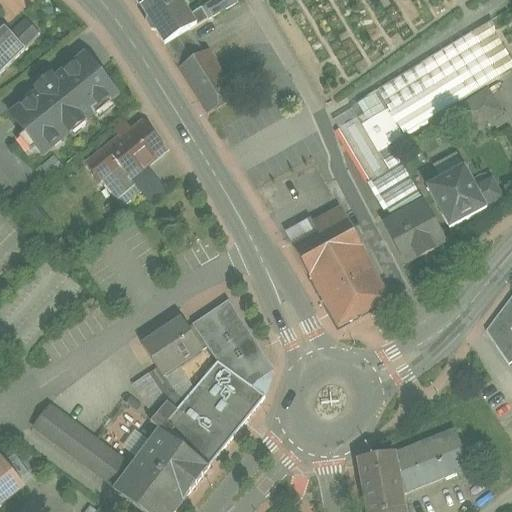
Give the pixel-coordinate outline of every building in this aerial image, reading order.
[(183,0),(161,0),(146,10),(167,45),(193,30),(199,26),(183,0)] [(0,74),(40,35),(24,19),(4,38),(0,34),(0,74)] [(395,219),(426,202),(395,145),(511,70),(511,58),(490,25),(335,122),(395,219)] [(193,30),(167,45),(183,71),(209,56),(193,30)] [(209,56),(183,71),(209,115),(237,99),(211,55),(209,56)] [(86,59),(13,121),(46,159),(119,98),(86,59)] [(465,106),(478,126),(503,110),(490,90),(465,106)] [(141,125),(86,169),(97,183),(118,166),(130,181),(164,153),(141,125)] [(469,171),(433,190),(454,230),(506,202),(494,181),(478,189),(469,171)] [(386,223),(408,265),(449,244),(426,202),(395,219),(386,223)] [(341,215),(292,242),(342,331),(391,303),(341,215)] [(277,369),(231,301),(195,324),(220,361),(262,392),(271,373),(277,369)] [(184,317),(146,343),(168,375),(206,350),(184,317)] [(506,364),(511,360),(511,338),(498,319),(482,330),(506,364)] [(262,392),(220,361),(163,427),(135,464),(53,405),(36,428),(117,488),(148,511),(177,511),(268,396),(262,392)] [(372,511),(405,511),(401,488),(465,461),(452,430),(394,455),(363,461),(372,511)] [(0,511),(0,502),(27,482),(1,449),(0,450),(0,511)]
